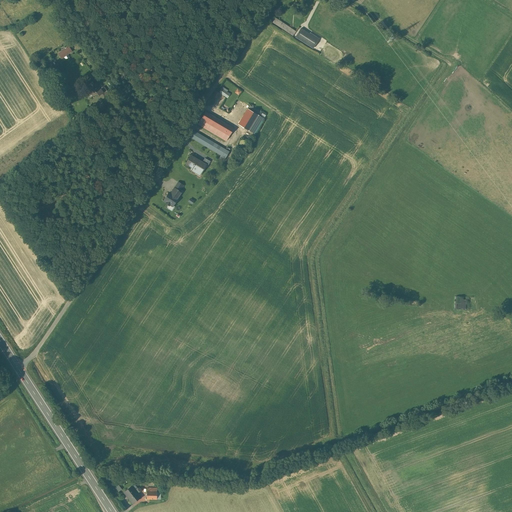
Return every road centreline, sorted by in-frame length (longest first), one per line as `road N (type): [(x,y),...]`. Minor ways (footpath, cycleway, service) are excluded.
road 1 (unclassified): [(17,368),(273,0)]
road 2 (track): [(345,0),(451,65),(401,138)]
road 3 (secondary): [(17,368),(111,511)]
